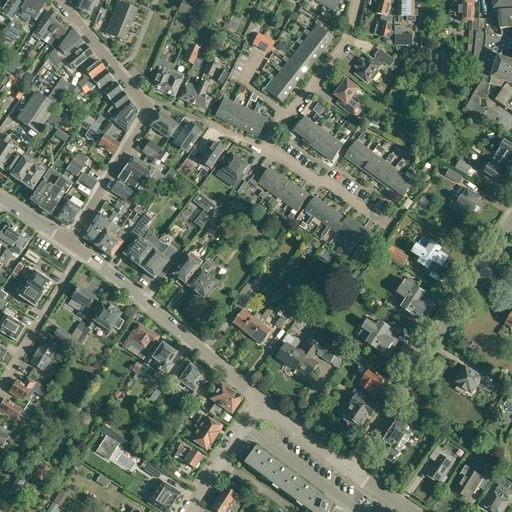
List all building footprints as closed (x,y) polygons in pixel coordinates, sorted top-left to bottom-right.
[(0,13),(12,21),(23,5),(15,0),(7,0),(0,10),(0,13)] [(14,41),(26,23),(27,24),(31,18),(36,21),(46,5),(40,0),(26,0),(23,5),(12,21),(3,34),(14,41)] [(97,0),(100,0),(104,1),(104,0),(79,0),(75,8),(89,16),(97,0)] [(332,14),(335,16),(338,10),(339,10),(340,9),(337,7),(340,0),(326,0),(323,5),(333,11),(332,14)] [(389,39),(390,31),(392,24),(391,24),(393,17),(390,16),(388,16),(391,1),(386,0),(379,0),(377,13),(383,15),(381,22),(383,23),(380,36),(389,39)] [(468,46),(475,46),(477,19),(474,18),(473,0),(461,0),(461,6),(459,6),(455,5),(455,16),(461,16),(461,21),(472,22),(471,31),(470,31),(468,46)] [(475,46),(472,75),(483,77),(465,108),(487,122),(494,111),(489,108),(486,112),(485,111),(485,108),(481,108),(480,99),(486,99),(489,84),(503,89),(495,100),(511,112),(511,0),(492,0),(493,1),(488,1),(488,4),(493,4),(493,9),(497,9),(497,11),(499,11),(500,29),(501,29),(501,36),(486,31),(487,19),(477,19),(475,46)] [(114,12),(133,19),(137,9),(118,1),(114,12)] [(398,16),(398,23),(403,23),(403,16),(407,16),(407,22),(416,22),(416,17),(418,17),(418,10),(414,10),(414,1),(398,1),(398,16)] [(178,12),(194,19),(198,9),(182,2),(178,12)] [(305,2),(302,8),(308,12),(311,6),(305,2)] [(40,39),(55,17),(48,11),(31,35),(39,41),(40,39)] [(110,22),(128,30),(133,19),(114,12),(110,22)] [(62,22),(55,17),(40,38),(44,41),(47,36),(50,39),(62,22)] [(310,34),(326,47),(333,37),(320,27),(322,25),(317,21),(314,23),(317,25),(310,34)] [(69,27),(62,22),(47,43),(53,49),(69,27)] [(105,34),(124,41),(128,30),(110,22),(105,34)] [(82,42),(69,27),(53,49),(50,56),(49,57),(56,66),(67,57),(65,56),(82,42)] [(318,56),(326,47),(310,34),(305,30),(303,33),(308,36),(303,43),(302,44),(318,56)] [(255,47),(259,48),(265,37),(258,33),(252,45),(255,47)] [(413,46),(413,35),(395,35),(395,46),(413,46)] [(259,48),(268,53),(275,42),(265,37),(259,48)] [(311,66),(318,56),(302,44),(303,43),(298,39),(296,42),(301,46),(295,53),(311,66)] [(182,60),(192,65),(199,48),(190,43),(182,60)] [(64,61),(72,71),(75,68),(80,65),(92,55),(84,45),(72,55),(64,61)] [(355,74),(367,83),(371,79),(372,80),(379,72),(377,71),(383,62),(389,67),(394,61),(380,50),(375,56),(376,57),(373,61),(368,57),(365,61),(361,59),(355,67),(359,69),(355,74)] [(35,54),(31,51),(27,57),(31,59),(35,54)] [(304,75),(311,66),(295,53),(289,61),(284,57),(282,59),(287,63),(288,62),(304,75)] [(7,70),(13,74),(17,67),(19,68),(24,60),(18,56),(7,70)] [(195,58),(192,65),(193,65),(191,70),(197,72),(202,61),(196,58),(195,58)] [(81,88),(85,86),(85,85),(104,70),(97,60),(84,70),(89,76),(83,81),(78,84),(81,88)] [(209,65),(208,64),(204,74),(211,77),(218,63),(211,60),(209,65)] [(275,68),(280,73),(280,72),(296,84),(304,75),(288,62),(287,63),(282,70),(277,66),(275,68)] [(151,88),(163,92),(171,72),(160,67),(151,88)] [(25,74),(18,70),(14,77),(20,81),(25,74)] [(85,85),(85,86),(89,91),(96,86),(99,89),(112,80),(104,70),(85,85)] [(163,92),(174,97),(183,77),(171,72),(163,92)] [(273,81),(289,94),(296,84),(280,72),(280,73),(275,79),(270,75),(267,78),(272,82),(273,81)] [(12,83),(1,75),(0,76),(0,84),(7,89),(12,83)] [(11,76),(8,79),(13,82),(11,84),(20,90),(23,85),(21,83),(11,76)] [(28,88),(32,82),(25,77),(21,83),(23,85),(28,88)] [(47,121),(52,113),(57,106),(65,94),(71,85),(61,79),(46,99),(35,92),(16,119),(37,134),(41,129),(45,123),(47,121)] [(190,104),(205,110),(210,99),(204,96),(207,88),(209,84),(201,80),(199,84),(197,88),(190,104)] [(342,107),(355,118),(363,108),(351,99),(358,89),(346,80),(335,95),(345,103),(342,107)] [(281,103),(289,94),(273,81),(272,82),(266,90),(263,88),(261,91),(266,95),(268,93),(281,103)] [(110,101),(122,92),(114,82),(103,91),(110,101)] [(179,99),(190,104),(197,88),(186,83),(179,99)] [(79,91),(71,85),(65,94),(73,99),(79,91)] [(107,112),(112,118),(118,110),(129,101),(122,92),(110,101),(113,105),(107,112)] [(214,116),(225,121),(234,103),(233,103),(223,98),(225,95),(222,94),(219,100),(222,101),(214,116)] [(249,101),(255,103),(257,98),(252,94),(249,101)] [(234,103),(225,121),(236,127),(245,108),(237,104),(239,99),(236,97),(233,103),(234,103)] [(111,119),(126,133),(137,115),(137,111),(129,101),(118,110),(112,118),(111,119)] [(316,113),(320,116),(326,109),(318,103),(313,111),(316,113)] [(256,114),(257,114),(259,108),(256,107),(253,112),(245,108),(236,127),(247,132),(256,114)] [(52,113),(47,121),(56,126),(60,119),(52,113)] [(150,127),(167,139),(177,124),(160,113),(150,127)] [(266,119),(257,114),(256,114),(247,132),(258,137),(265,122),(268,123),(271,117),(268,116),(266,119)] [(478,123),(481,119),(473,114),(470,118),(478,123)] [(83,120),(91,125),(95,120),(87,115),(83,120)] [(295,131),(304,138),(315,124),(305,117),(295,131)] [(378,120),(368,117),(365,124),(379,129),(381,124),(377,122),(378,120)] [(107,135),(100,131),(91,125),(83,120),(83,121),(83,120),(79,126),(88,131),(85,137),(88,140),(92,141),(95,137),(101,141),(98,146),(99,147),(101,150),(105,150),(108,152),(109,154),(111,154),(113,155),(120,144),(110,138),(111,138),(107,135)] [(91,125),(100,131),(104,127),(95,121),(95,120),(91,125)] [(490,125),(486,123),(482,120),(478,125),(487,130),(490,125)] [(108,121),(104,127),(100,131),(107,135),(114,127),(108,121)] [(51,127),(45,123),(41,129),(47,133),(51,127)] [(303,140),(312,147),(324,131),(315,124),(304,138),(303,140)] [(170,137),(177,142),(176,142),(176,143),(176,144),(176,145),(176,146),(177,146),(177,147),(178,147),(178,148),(179,148),(180,148),(181,148),(182,148),(182,147),(183,147),(183,146),(189,150),(200,133),(193,128),(191,131),(186,127),(184,129),(179,125),(170,137)] [(53,135),(64,143),(69,138),(58,130),(53,135)] [(312,147),(322,154),(334,138),(324,131),(312,147)] [(3,170),(10,175),(22,157),(22,156),(24,153),(18,149),(15,152),(6,146),(11,139),(5,135),(1,142),(0,141),(0,168),(3,170)] [(322,154),(332,161),(344,145),(334,138),(322,154)] [(489,153),(508,165),(511,159),(511,145),(505,141),(500,138),(496,145),(501,148),(499,151),(492,147),(489,152),(489,153)] [(158,154),(161,149),(150,141),(142,153),(153,160),(158,154)] [(345,157),(354,164),(366,148),(356,141),(345,157)] [(211,169),(225,150),(215,143),(205,157),(201,154),(198,159),(202,162),(201,162),(211,169)] [(354,164),(364,171),(376,155),(366,148),(354,164)] [(153,160),(160,165),(162,163),(163,164),(169,155),(163,150),(160,156),(158,154),(153,160)] [(74,158),(84,166),(88,160),(78,153),(75,157),(74,157),(74,158)] [(508,165),(489,153),(485,159),(491,163),(489,166),(486,164),(482,170),(485,172),(485,173),(500,183),(505,175),(503,174),(508,165)] [(21,183),(37,160),(34,158),(34,159),(32,158),(25,154),(22,157),(9,176),(20,183),(21,183)] [(221,169),(240,182),(244,176),(242,174),(248,166),(241,161),(242,159),(236,155),(235,157),(233,156),(229,162),(227,161),(221,169)] [(380,158),(376,155),(364,171),(374,178),(385,162),(380,158)] [(157,185),(164,190),(170,181),(155,170),(149,166),(148,167),(133,156),(127,165),(143,176),(144,176),(149,179),(157,185)] [(69,164),(80,172),(84,166),(74,158),(69,164)] [(39,161),(37,160),(21,183),(20,183),(32,191),(44,172),(44,173),(47,169),(40,164),(37,168),(35,166),(39,161)] [(459,160),(455,168),(468,175),(472,167),(459,160)] [(395,169),(385,162),(374,178),(383,185),(395,169)] [(140,180),(143,176),(127,165),(117,179),(124,183),(128,178),(131,180),(127,184),(134,189),(140,180)] [(39,209),(61,176),(50,168),(43,178),(49,183),(47,186),(41,183),(29,201),(31,202),(31,204),(35,207),(37,206),(39,207),(38,208),(39,209)] [(268,190),(278,176),(269,169),(259,184),(268,190)] [(394,190),(395,190),(405,176),(399,172),(395,169),(383,185),(393,192),(394,190)] [(445,177),(459,184),(463,176),(449,170),(445,177)] [(78,181),(92,190),(97,182),(96,182),(83,173),(78,181)] [(274,195),(278,197),(290,181),(280,174),(278,176),(268,190),(274,195)] [(48,215),(52,217),(61,202),(59,201),(62,196),(62,197),(64,194),(65,194),(72,184),(61,176),(39,209),(40,210),(40,209),(42,211),(42,213),(46,215),(48,215)] [(395,190),(404,197),(414,183),(408,178),(405,176),(395,190)] [(256,187),(259,184),(252,179),(250,183),(256,187)] [(278,197),(288,204),(299,188),(290,181),(278,197)] [(126,201),(134,205),(140,196),(141,194),(136,190),(132,192),(117,182),(111,192),(126,201)] [(81,185),(79,189),(90,195),(92,191),(81,185)] [(299,188),(288,204),(297,211),(309,195),(299,188)] [(453,210),(467,219),(472,211),(476,214),(480,208),(476,205),(481,198),(467,188),(466,191),(461,188),(448,206),(453,210)] [(199,192),(193,200),(212,215),(218,208),(199,192)] [(312,215),(309,220),(312,222),(315,217),(313,216),(323,203),(315,197),(305,210),(312,215)] [(61,225),(66,228),(66,227),(70,226),(81,209),(66,200),(64,204),(61,202),(52,217),(54,219),(62,224),(61,225)] [(114,207),(119,210),(122,205),(117,202),(114,207)] [(321,222),(331,208),(323,203),(313,216),(315,217),(321,222)] [(133,211),(142,217),(145,212),(136,206),(133,211)] [(328,226),(325,231),(327,233),(331,228),(329,227),(338,214),(331,208),(321,222),(328,226)] [(116,216),(113,213),(108,220),(98,213),(91,223),(103,233),(111,222),(116,216)] [(136,225),(143,230),(152,220),(145,214),(136,225)] [(337,233),(339,230),(346,220),(338,214),(329,227),(331,228),(337,233)] [(194,223),(202,229),(208,221),(200,215),(194,223)] [(130,222),(135,226),(140,219),(135,216),(130,222)] [(347,236),(356,222),(348,217),(346,220),(339,230),(345,235),(347,236)] [(94,246),(102,252),(114,236),(119,229),(111,222),(103,233),(94,246)] [(355,241),(364,228),(356,222),(347,236),(345,235),(342,239),(345,241),(342,246),(347,250),(353,240),(355,241)] [(0,244),(1,245),(3,242),(8,245),(0,256),(0,258),(2,259),(20,232),(7,223),(2,230),(0,232),(0,244)] [(83,237),(94,246),(103,233),(91,223),(83,237)] [(206,233),(211,237),(218,230),(213,225),(206,233)] [(355,241),(361,246),(362,247),(372,233),(364,228),(355,241)] [(102,252),(111,258),(118,249),(128,235),(119,229),(114,236),(102,252)] [(30,239),(20,232),(2,259),(0,262),(5,265),(14,252),(19,255),(30,239)] [(141,232),(136,238),(123,255),(138,267),(152,249),(144,242),(143,241),(147,236),(141,232)] [(361,246),(358,250),(361,252),(364,248),(370,252),(380,239),(372,233),(362,247),(361,246)] [(436,269),(439,271),(442,266),(444,268),(450,260),(447,258),(448,257),(439,252),(441,249),(432,243),(422,237),(417,245),(413,252),(422,258),(419,263),(428,269),(429,267),(433,270),(436,269)] [(308,242),(317,249),(321,245),(312,238),(308,242)] [(406,255),(389,244),(384,253),(401,264),(406,255)] [(340,245),(336,251),(341,255),(346,249),(340,245)] [(155,278),(159,282),(180,256),(168,246),(164,251),(161,256),(152,249),(138,267),(154,279),(155,278)] [(41,258),(29,250),(24,257),(36,265),(41,258)] [(182,288),(184,285),(202,263),(190,253),(187,257),(186,257),(172,275),(177,279),(175,283),(182,288)] [(191,298),(200,305),(203,300),(216,283),(207,276),(214,267),(206,261),(186,286),(195,293),(191,298)] [(44,278),(41,275),(40,275),(34,271),(26,283),(27,284),(41,294),(42,294),(50,282),(44,278)] [(410,315),(418,321),(422,316),(428,306),(419,301),(424,294),(413,287),(416,283),(408,277),(406,281),(398,293),(400,294),(395,302),(402,307),(411,313),(410,315)] [(43,295),(42,294),(41,294),(27,284),(18,296),(34,308),(34,307),(42,295),(43,295)] [(76,315),(87,322),(94,311),(88,307),(95,298),(78,287),(71,298),(82,305),(76,315)] [(237,296),(246,303),(253,295),(244,288),(237,296)] [(324,306),(333,294),(326,289),(318,302),(324,306)] [(287,316),(295,321),(306,305),(298,300),(287,316)] [(86,327),(82,332),(74,345),(78,347),(90,330),(91,330),(95,323),(109,332),(113,327),(118,331),(123,322),(118,319),(121,315),(106,305),(104,308),(101,307),(92,321),(90,319),(86,327)] [(13,319),(16,314),(5,307),(2,313),(4,315),(0,322),(0,331),(15,341),(24,327),(16,322),(17,321),(13,319)] [(270,315),(270,316),(272,313),(267,309),(262,316),(257,312),(253,317),(243,330),(252,338),(262,325),(262,324),(270,315)] [(243,330),(253,317),(243,310),(233,323),(243,330)] [(288,328),(283,325),(286,320),(282,317),(275,325),(285,332),(288,328)] [(379,345),(387,350),(393,341),(389,339),(388,336),(388,335),(389,329),(380,323),(377,327),(368,321),(364,328),(359,336),(368,343),(377,348),(379,345)] [(76,328),(82,332),(86,326),(80,322),(76,328)] [(144,360),(156,341),(159,337),(137,323),(122,347),(124,348),(130,339),(143,348),(138,356),(144,360)] [(263,346),(265,346),(267,343),(267,341),(266,340),(272,332),(262,325),(252,338),(263,346)] [(74,345),(82,332),(76,328),(71,336),(58,327),(52,337),(64,346),(70,350),(74,345)] [(286,343),(277,357),(296,370),(297,369),(310,377),(319,364),(312,360),(316,354),(330,363),(339,370),(347,357),(339,351),(317,336),(309,348),(310,349),(305,356),(286,343)] [(38,349),(33,357),(33,358),(34,358),(30,364),(42,371),(54,352),(56,354),(60,348),(48,341),(45,347),(42,345),(42,346),(39,351),(38,350),(39,350),(38,349)] [(161,344),(156,341),(144,360),(142,363),(149,368),(154,360),(161,365),(158,369),(158,370),(154,376),(162,381),(172,366),(169,364),(176,354),(161,343),(161,344)] [(55,359),(61,363),(70,350),(64,346),(55,359)] [(359,385),(372,394),(374,390),(377,392),(385,379),(369,369),(366,366),(369,362),(352,351),(348,357),(366,369),(363,376),(364,377),(359,385)] [(137,372),(141,365),(136,362),(132,369),(137,372)] [(185,398),(192,402),(197,395),(194,392),(205,376),(203,375),(205,372),(194,363),(191,366),(189,365),(178,382),(175,385),(183,390),(185,387),(190,390),(185,398)] [(455,390),(464,396),(468,391),(472,394),(477,386),(484,390),(490,393),(494,387),(488,384),(489,382),(483,378),(483,377),(477,373),(476,374),(466,367),(455,382),(458,384),(455,390)] [(331,382),(337,386),(341,380),(335,377),(331,382)] [(9,392),(23,401),(24,400),(25,400),(29,399),(33,392),(41,396),(45,390),(27,378),(22,385),(15,381),(9,392)] [(497,386),(506,392),(510,388),(501,381),(497,386)] [(214,417),(216,414),(231,392),(221,385),(210,400),(215,403),(208,413),(214,417)] [(371,417),(376,409),(365,402),(369,397),(356,388),(352,394),(357,397),(344,416),(346,417),(344,420),(348,422),(348,426),(352,429),(356,427),(359,430),(361,427),(368,415),(371,417)] [(148,400),(154,404),(161,393),(156,390),(148,400)] [(220,417),(221,418),(226,411),(231,414),(239,402),(241,402),(242,400),(241,397),(239,396),(237,396),(231,392),(216,414),(220,417)] [(188,411),(194,415),(200,407),(204,400),(205,399),(199,395),(188,411)] [(503,406),(511,411),(511,398),(509,397),(503,406)] [(0,411),(11,419),(15,421),(21,410),(4,400),(0,406),(0,411)] [(29,402),(26,407),(32,411),(35,406),(29,402)] [(419,405),(422,423),(436,420),(432,402),(419,405)] [(32,411),(26,407),(20,417),(26,420),(32,411)] [(217,422),(220,417),(216,414),(214,417),(212,419),(217,422)] [(199,429),(214,439),(221,428),(206,418),(201,415),(194,427),(198,430),(199,429)] [(396,456),(398,456),(412,435),(404,430),(407,426),(397,420),(383,441),(392,447),(390,451),(390,453),(396,456)] [(11,443),(15,436),(10,433),(0,427),(0,428),(0,445),(2,447),(6,440),(11,443)] [(10,433),(15,436),(19,430),(14,427),(10,433)] [(191,441),(206,451),(214,439),(199,429),(198,430),(191,441)] [(178,451),(174,456),(194,469),(202,457),(191,450),(190,450),(181,444),(177,449),(177,450),(178,451)] [(109,445),(106,450),(112,455),(116,449),(109,445)] [(436,480),(440,482),(453,464),(451,463),(453,459),(444,452),(444,451),(437,446),(428,458),(434,462),(427,473),(428,474),(426,476),(434,482),(436,480)] [(329,511),(333,502),(257,447),(245,463),(311,511),(329,511)] [(146,469),(150,463),(144,460),(141,466),(146,469)] [(151,464),(150,463),(146,469),(145,471),(157,478),(162,470),(160,469),(151,464)] [(161,468),(172,475),(175,470),(164,463),(161,468)] [(34,475),(41,480),(49,469),(42,464),(34,475)] [(454,491),(468,499),(472,492),(474,493),(478,487),(483,490),(485,487),(492,476),(483,470),(480,475),(465,466),(461,473),(464,475),(454,491)] [(9,489),(18,495),(27,482),(18,476),(9,489)] [(148,504),(160,511),(166,511),(178,493),(162,482),(148,504)] [(235,489),(242,493),(246,486),(240,482),(235,489)] [(484,507),(491,511),(502,511),(511,497),(511,482),(507,490),(499,484),(484,507)] [(244,495),(248,498),(253,491),(248,487),(244,495)] [(226,488),(219,498),(237,510),(239,506),(234,503),(239,496),(226,488)] [(60,505),(67,495),(59,490),(53,501),(60,505)] [(88,495),(83,501),(95,509),(100,503),(88,495)] [(212,509),(217,511),(228,511),(230,510),(233,511),(235,511),(237,510),(219,498),(212,509)]
